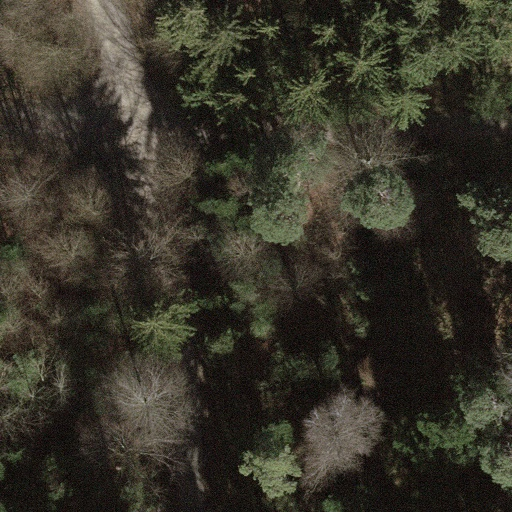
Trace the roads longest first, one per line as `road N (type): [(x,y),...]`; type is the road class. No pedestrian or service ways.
road 1 (track): [(193,511),(170,254),(122,37),(106,0)]
road 2 (track): [(511,137),(0,121)]
